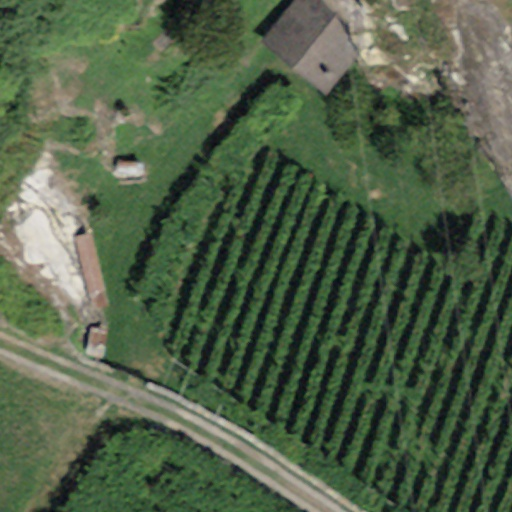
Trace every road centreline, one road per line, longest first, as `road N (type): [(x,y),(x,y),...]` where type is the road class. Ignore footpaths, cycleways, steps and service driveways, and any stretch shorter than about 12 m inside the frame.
road 1 (track): [(324,511),(183,423),(0,344)]
road 2 (track): [(41,511),(122,396)]
